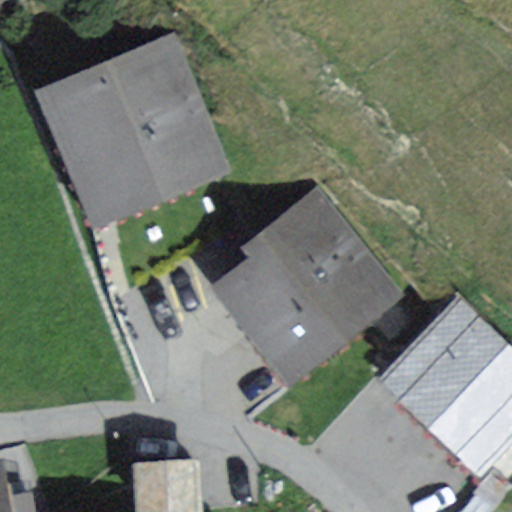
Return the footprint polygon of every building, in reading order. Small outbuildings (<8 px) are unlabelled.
[(0,0),(0,11),(8,8),(4,0),(0,0)] [(230,178),(177,37),(32,91),(86,232),(117,221),(230,178)] [(290,393),(408,296),(323,192),(263,242),(205,289),(290,393)] [(511,438),(511,354),(458,300),(369,387),(464,485),(511,438)] [(197,466),(129,472),(132,511),(199,511),(199,502),(197,466)]
